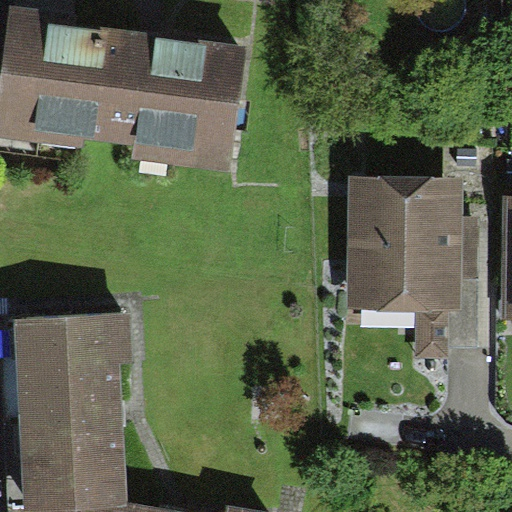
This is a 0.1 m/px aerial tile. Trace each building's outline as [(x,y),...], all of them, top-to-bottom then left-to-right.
[(74,12),(9,4),(0,74),(0,141),(88,152),(90,138),(136,144),(134,159),(230,171),(246,46),(72,24),(74,12)] [(463,176),(350,177),(351,308),(417,308),(450,308),(464,308),(463,218),(463,176)] [(480,218),(463,218),(464,308),(450,308),(450,346),(481,346),(480,218)] [(450,308),(417,308),(417,358),(449,359),(450,346),(450,308)] [(130,318),(14,321),(23,478),(23,509),(83,508),(129,506),(129,502),(120,360),(132,360),(130,318)] [(23,509),(23,478),(9,479),(9,511),(81,511),(83,508),(23,509)] [(129,506),(83,508),(81,511),(265,511),(229,506),(227,511),(187,511),(129,502),(129,506)]
